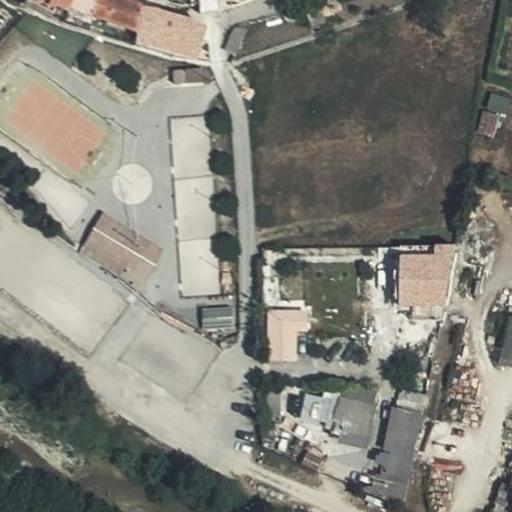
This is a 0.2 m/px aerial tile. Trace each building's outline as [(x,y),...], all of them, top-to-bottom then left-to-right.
[(30,0),(29,3),(45,14),(54,20),(61,4),(70,9),(75,0),(30,0)] [(75,0),(70,9),(85,16),(87,16),(94,0),(75,0)] [(94,0),(87,16),(136,33),(143,5),(128,0),(94,0)] [(201,16),(219,16),(217,0),(191,0),(192,8),(200,8),(201,16)] [(151,36),(157,13),(158,10),(150,7),(143,5),(136,33),(137,33),(141,34),(141,33),(151,36)] [(191,30),(193,24),(162,15),(161,20),(191,30)] [(248,33),(232,31),(224,49),(235,56),(248,33)] [(203,80),(202,67),(183,68),(184,82),(203,80)] [(121,274),(141,288),(151,272),(155,267),(156,264),(161,247),(104,213),(94,229),(134,252),(121,274)] [(94,229),(81,251),(121,274),(134,252),(94,229)] [(455,248),(399,248),(399,307),(444,306),(445,299),(450,276),(455,248)] [(444,307),(413,308),(413,322),(441,323),(444,307)] [(511,318),(500,361),(511,363),(511,318)] [(294,326),(269,326),(270,357),(294,357),(294,326)] [(267,397),(282,405),(283,388),(280,385),(268,385),(267,397)] [(398,411),(424,417),(427,396),(404,392),(401,396),(398,411)] [(309,396),(307,404),(336,423),(342,402),(309,396)] [(267,397),(266,425),(281,426),(282,405),(267,397)] [(343,429),(366,445),(374,410),(342,402),(336,423),(343,429)] [(307,404),(303,417),(334,430),(336,423),(307,404)] [(397,466),(413,476),(424,417),(398,411),(396,411),(387,458),(397,466)] [(334,430),(333,434),(366,446),(366,445),(343,429),(336,423),(334,430)] [(386,501),(407,506),(413,476),(397,466),(387,458),(366,490),(371,493),(381,499),(386,501)] [(361,497),(386,501),(381,499),(371,493),(366,490),(361,497)]
